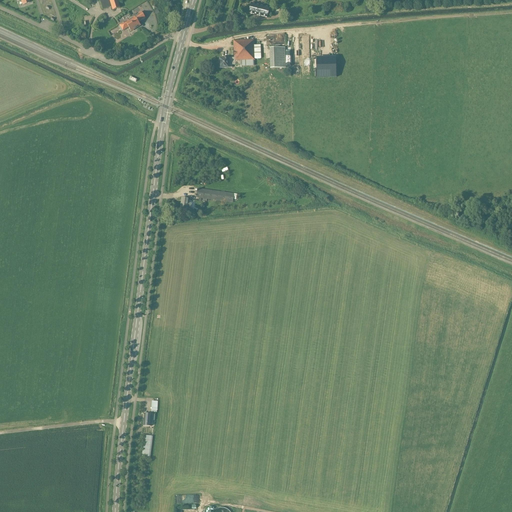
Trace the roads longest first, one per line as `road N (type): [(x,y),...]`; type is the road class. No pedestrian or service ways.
road 1 (secondary): [(114,511),(161,129),(182,37)]
road 2 (track): [(511,271),(397,226),(190,125),(161,129)]
road 3 (unclassified): [(0,7),(110,62),(182,37)]
